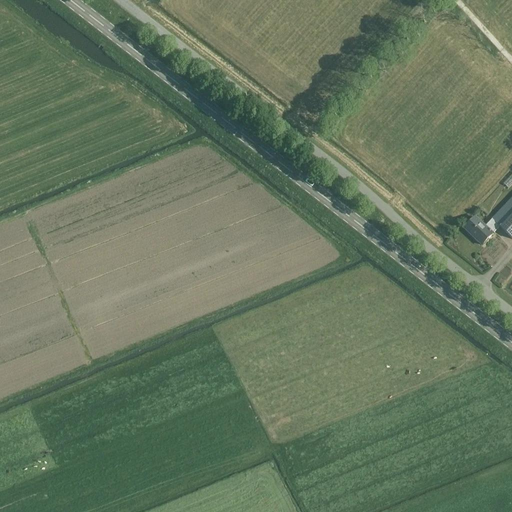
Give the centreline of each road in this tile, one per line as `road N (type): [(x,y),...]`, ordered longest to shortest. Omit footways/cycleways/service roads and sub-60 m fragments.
road 1 (secondary): [(511,343),(68,0)]
road 2 (unclassified): [(511,306),(121,0)]
